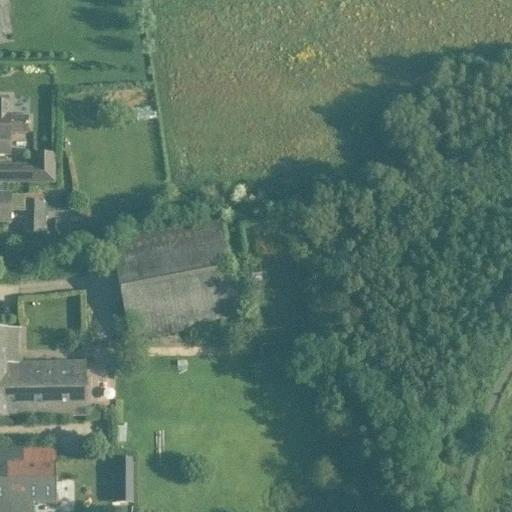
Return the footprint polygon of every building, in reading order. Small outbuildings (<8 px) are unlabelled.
[(145,105),(157,103),(155,85),(143,86),(145,105)] [(10,118),(10,105),(0,104),(0,156),(9,156),(10,134),(27,134),(27,118),(10,118)] [(18,183),(55,183),(55,155),(33,155),(33,166),(18,166),(18,183)] [(23,237),(43,237),(43,203),(23,203),(23,197),(0,196),(0,224),(10,224),(10,213),(23,213),(23,237)] [(129,343),(240,321),(221,223),(111,245),(129,343)] [(0,418),(87,417),(86,364),(8,365),(8,352),(26,352),(26,331),(0,331),(0,418)] [(56,450),(0,450),(0,511),(33,511),(33,506),(56,506),(56,450)] [(132,476),(132,461),(114,461),(114,476),(132,476)]
